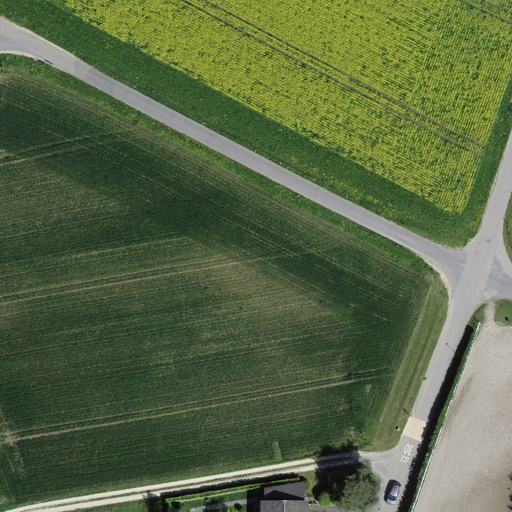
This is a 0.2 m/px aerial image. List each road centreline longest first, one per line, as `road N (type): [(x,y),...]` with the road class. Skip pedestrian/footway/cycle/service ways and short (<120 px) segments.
road 1 (unclassified): [(472,273),(0,34)]
road 2 (track): [(55,511),(405,456)]
road 3 (residential): [(472,273),(386,511)]
